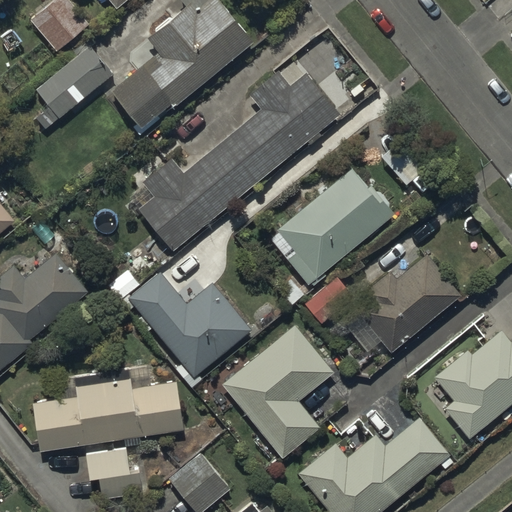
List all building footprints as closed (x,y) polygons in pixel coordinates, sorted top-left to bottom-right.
[(90,19),(73,0),(50,0),(31,16),(57,47),(90,19)] [(250,33),(223,0),(179,0),(145,28),(158,43),(110,82),(138,116),(133,120),(139,128),(159,111),(155,107),(171,94),(173,96),(250,33)] [(111,68),(87,40),(34,84),(47,100),(33,111),(44,124),(111,68)] [(340,107),(306,65),(289,79),(277,64),(248,87),(259,101),(182,165),(170,150),(140,175),(152,189),(138,200),(173,244),(340,107)] [(423,156),(400,132),(380,150),(403,175),(423,156)] [(393,204),(369,176),(366,178),(349,158),(275,220),(295,244),(285,251),(307,277),(310,275),(313,278),(324,268),(320,264),(393,204)] [(0,222),(11,212),(0,198),(0,222)] [(460,286),(424,244),(394,270),(387,262),(362,283),(370,292),(342,315),(366,344),(382,331),(393,343),(460,286)] [(87,286),(54,246),(23,271),(11,258),(0,267),(0,362),(33,335),(30,332),(87,286)] [(249,322),(209,275),(185,295),(159,265),(128,291),(193,369),(249,322)] [(352,288),(335,270),(305,297),(321,315),(352,288)] [(331,366),(293,319),(221,377),(281,451),(319,420),(297,393),(331,366)] [(511,332),(509,334),(500,323),(470,348),(465,342),(433,368),(454,394),(444,402),(468,432),(511,395),(511,332)] [(128,372),(74,379),(75,389),(32,394),(39,442),(181,423),(175,376),(130,382),(128,372)] [(448,447),(418,411),(384,440),(374,427),(345,451),(333,436),(296,466),(334,511),(369,511),(437,456),(443,463),(451,456),(445,449),(448,447)] [(125,441),(83,446),(86,466),(97,464),(102,497),(141,492),(136,457),(128,458),(125,441)] [(202,449),(170,475),(197,508),(229,482),(202,449)] [(278,511),(264,496),(256,503),(249,495),(230,511),(278,511)]
